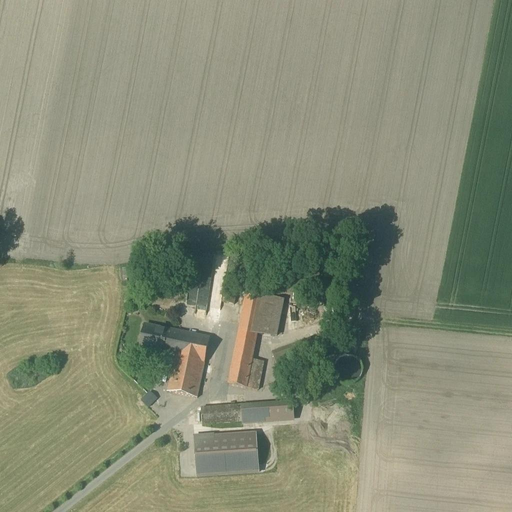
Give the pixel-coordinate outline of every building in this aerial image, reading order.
[(237,294),(225,292),(223,303),(234,306),(237,294)] [(276,302),(247,297),(240,332),(256,335),(261,310),(274,312),(276,302)] [(274,312),(261,310),(256,335),(277,337),(283,304),(276,302),(274,312)] [(180,334),(145,327),(140,351),(174,359),(180,334)] [(210,340),(180,334),(174,359),(167,393),(197,399),(210,340)] [(254,345),(238,341),(229,386),(258,392),(263,363),(251,361),(254,345)] [(312,343),(273,357),(277,369),(316,355),(312,343)] [(342,358),(340,359),(338,361),(336,362),(335,364),(335,366),(334,368),(334,369),(334,371),(334,374),(334,376),(336,379),(337,381),(339,382),(340,383),(342,384),(344,385),(346,385),(349,386),(352,385),(355,384),(356,383),(358,382),(359,381),(360,380),(361,378),(362,375),(362,373),(363,371),(362,368),(362,366),(361,365),(360,363),(359,361),(357,359),(354,358),(353,357),(350,357),(348,356),(345,357),(343,357),(342,358)] [(292,404),(201,410),(202,425),(243,422),(242,420),(293,417),(292,404)] [(256,436),(214,439),(214,436),(194,438),(197,478),(258,474),(256,436)]
